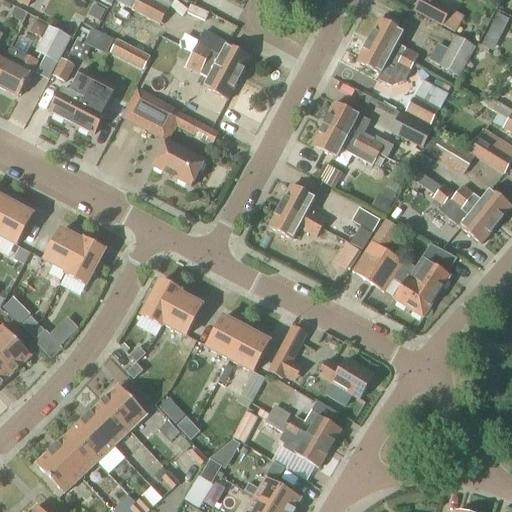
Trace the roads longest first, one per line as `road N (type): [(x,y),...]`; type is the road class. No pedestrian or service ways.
road 1 (residential): [(0,446),(96,347),(158,232)]
road 2 (residential): [(427,362),(214,253)]
road 3 (residential): [(214,253),(318,66)]
road 4 (residential): [(158,232),(0,145)]
road 5 (residential): [(339,492),(442,473),(497,486)]
road 6 (residential): [(339,492),(427,362)]
road 7 (residential): [(497,486),(427,362)]
road 8 (residential): [(427,362),(511,262)]
